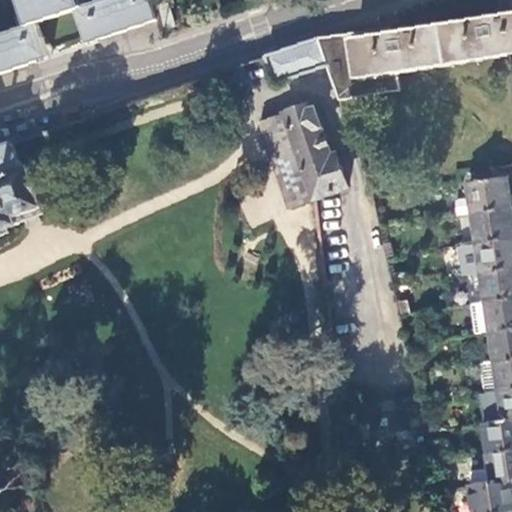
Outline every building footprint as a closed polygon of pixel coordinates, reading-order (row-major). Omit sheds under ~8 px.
[(159,20),(156,10),(153,0),(99,0),(86,5),(84,0),(22,0),(31,25),(17,29),(0,35),(0,74),(13,70),(28,65),(51,57),(40,23),(77,9),(89,44),(116,35),(126,31),(159,20)] [(169,6),(156,10),(159,20),(163,32),(175,28),(169,6)] [(217,20),(223,18),(220,10),(214,11),(217,20)] [(319,37),(329,67),(341,101),(402,90),(400,73),(509,56),(508,54),(506,34),(503,14),(502,12),(383,30),(382,26),(319,37)] [(511,12),(503,14),(506,34),(508,54),(511,53),(511,12)] [(319,37),(267,55),(277,84),(329,67),(319,37)] [(264,122),(291,207),(349,187),(339,154),(333,156),(316,103),(287,112),(287,114),(264,122)] [(24,167),(15,143),(0,148),(0,228),(9,225),(18,222),(16,214),(44,204),(30,165),(24,167)] [(511,164),(494,167),(496,178),(469,182),(471,198),(474,213),(511,207),(511,200),(510,189),(511,188),(511,164)] [(471,198),(455,201),(457,216),(474,213),(471,198)] [(511,207),(474,213),(478,243),(511,237),(511,207)] [(511,237),(478,243),(483,273),(511,268),(511,237)] [(511,268),(483,273),(487,301),(511,297),(511,268)] [(483,273),(468,275),(472,304),(487,301),(483,273)] [(511,297),(487,301),(491,332),(511,328),(511,297)] [(487,301),(472,304),(476,334),(491,332),(487,301)] [(511,328),(491,332),(496,362),(511,359),(511,328)] [(511,359),(496,362),(500,392),(511,389),(511,359)] [(496,362),(481,364),(485,394),(488,394),(500,392),(496,362)] [(505,421),(511,420),(511,389),(500,392),(505,421)] [(500,392),(488,394),(492,423),(505,421),(500,392)] [(489,455),(511,450),(511,420),(505,421),(492,423),(485,424),(489,455)] [(493,483),(511,480),(511,450),(489,455),(491,468),(493,483)] [(491,468),(472,471),(474,486),(493,483),(491,468)] [(474,511),(498,511),(511,510),(511,480),(493,483),(474,486),(470,486),(474,511)]
